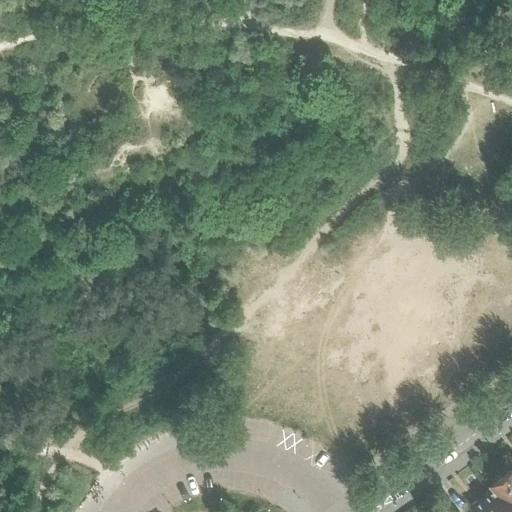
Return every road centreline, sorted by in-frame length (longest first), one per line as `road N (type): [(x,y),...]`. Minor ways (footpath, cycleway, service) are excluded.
road 1 (unknown): [(36,511),(60,453),(166,385),(398,159),(406,127),(396,72),(368,52)]
road 2 (residential): [(364,511),(511,399)]
